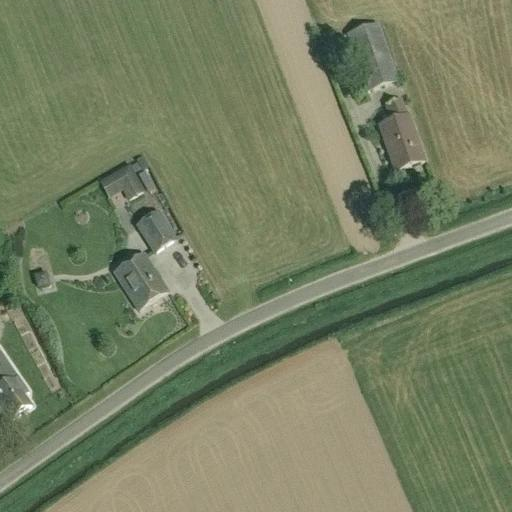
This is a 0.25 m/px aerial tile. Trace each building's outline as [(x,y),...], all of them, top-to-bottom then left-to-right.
[(367,96),(399,85),(379,27),(347,39),(367,96)] [(410,120),(408,121),(402,103),(385,109),(392,126),(380,130),(396,176),(425,166),(410,120)] [(130,169),(99,186),(109,202),(122,195),(128,205),(145,196),(130,169)] [(138,230),(156,257),(176,244),(158,217),(138,230)] [(144,259),(115,278),(139,315),(168,296),(144,259)] [(46,276),(35,279),(38,290),(49,287),(46,276)] [(6,282),(0,283),(0,294),(9,292),(6,282)] [(29,397),(0,354),(0,409),(1,411),(4,410),(12,422),(32,409),(25,399),(29,397)]
